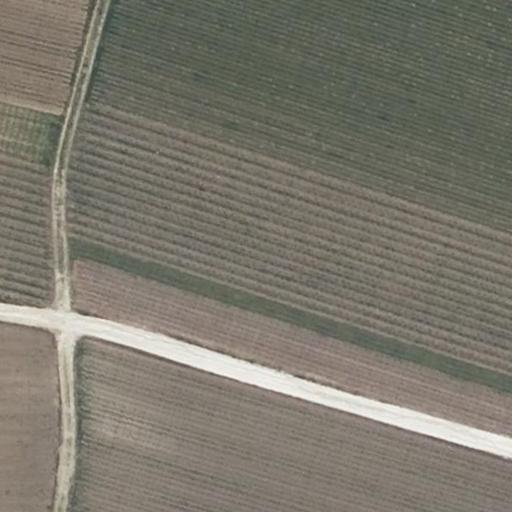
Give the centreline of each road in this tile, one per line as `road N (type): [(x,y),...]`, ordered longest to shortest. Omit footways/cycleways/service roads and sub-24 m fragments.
road 1 (track): [(511,460),(54,310),(0,307)]
road 2 (track): [(99,0),(53,158),(54,310)]
road 3 (track): [(54,511),(65,464),(54,310)]
